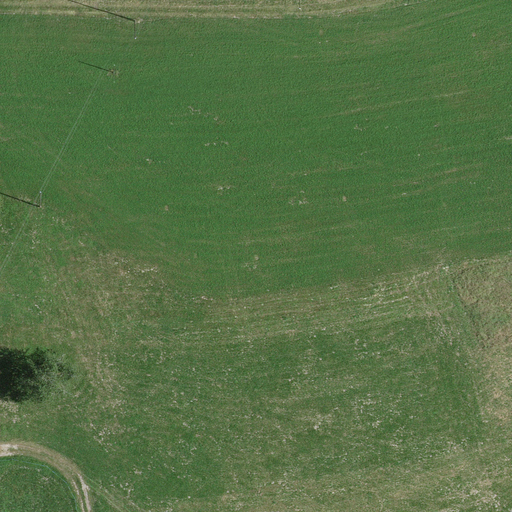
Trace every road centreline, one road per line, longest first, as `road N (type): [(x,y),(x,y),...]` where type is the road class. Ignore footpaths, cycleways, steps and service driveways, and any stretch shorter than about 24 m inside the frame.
road 1 (track): [(385,0),(271,19),(0,6)]
road 2 (track): [(86,511),(62,464),(26,449),(0,449)]
